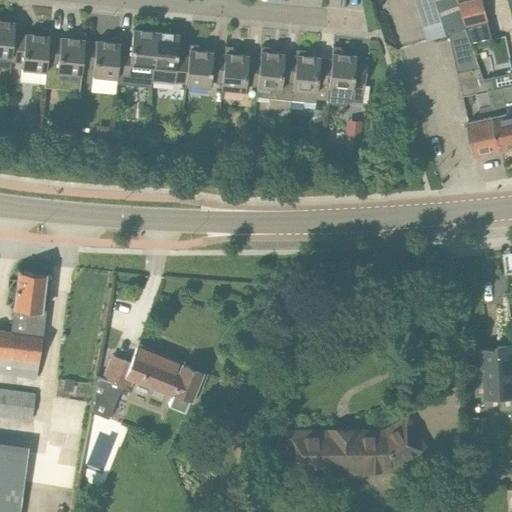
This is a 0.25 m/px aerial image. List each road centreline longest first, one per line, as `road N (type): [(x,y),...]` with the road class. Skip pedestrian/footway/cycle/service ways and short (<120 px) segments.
road 1 (secondary): [(511,208),(255,224),(0,205)]
road 2 (residential): [(363,21),(217,7)]
